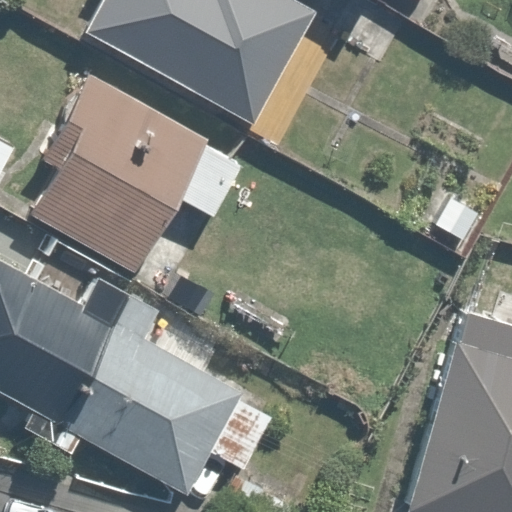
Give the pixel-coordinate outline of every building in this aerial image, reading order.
[(268,0),(85,0),(71,29),(237,113),(289,10),(268,0)] [(403,22),(348,0),(316,0),(304,30),(387,63),(403,22)] [(87,70),(16,208),(171,288),(242,150),(87,70)] [(0,161),(9,141),(0,137),(0,161)] [(0,389),(189,482),(203,453),(231,467),(239,471),(273,401),(142,337),(160,302),(86,265),(69,301),(0,267),(0,389)] [(511,511),(511,317),(444,302),(397,511),(511,511)] [(298,511),(301,508),(228,468),(204,511),(298,511)]
